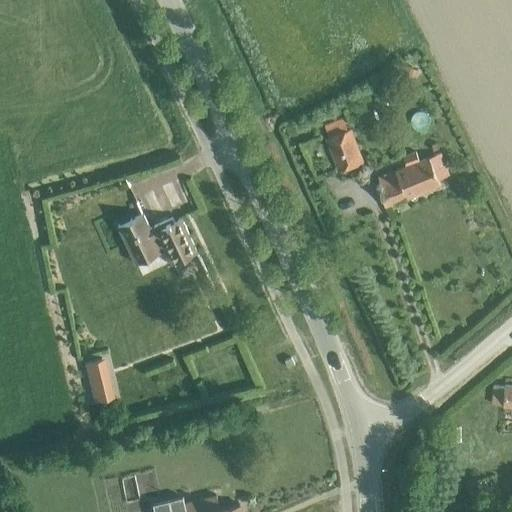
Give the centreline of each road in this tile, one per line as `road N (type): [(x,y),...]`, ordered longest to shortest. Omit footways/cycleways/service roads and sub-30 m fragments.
road 1 (tertiary): [(360,428),(166,0)]
road 2 (unclassified): [(360,428),(420,404),(511,328)]
